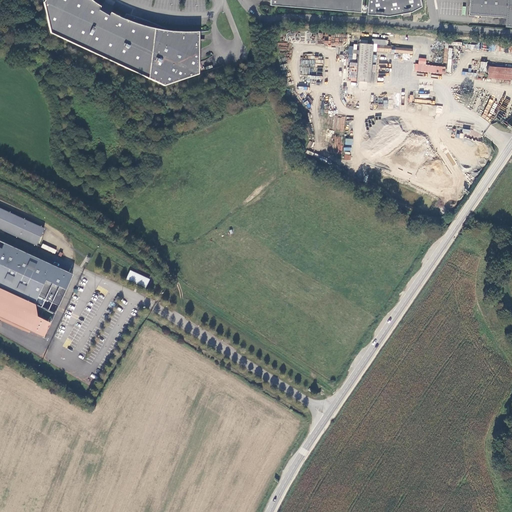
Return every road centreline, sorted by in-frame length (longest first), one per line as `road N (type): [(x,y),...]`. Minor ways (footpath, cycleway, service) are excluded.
road 1 (tertiary): [(511,143),(302,451),(271,511)]
road 2 (track): [(178,284),(170,259),(45,177),(0,157)]
road 3 (unclassified): [(243,0),(267,21),(282,15),(434,26)]
road 4 (track): [(342,394),(178,284)]
